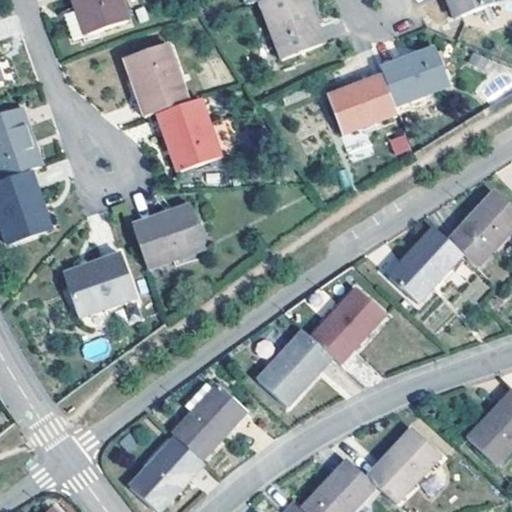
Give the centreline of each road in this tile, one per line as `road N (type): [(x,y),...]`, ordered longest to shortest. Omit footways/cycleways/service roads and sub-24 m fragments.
road 1 (residential): [(511,154),(67,458)]
road 2 (residential): [(215,511),(285,455),(376,403),(511,353)]
road 3 (residential): [(24,0),(55,88),(108,168)]
